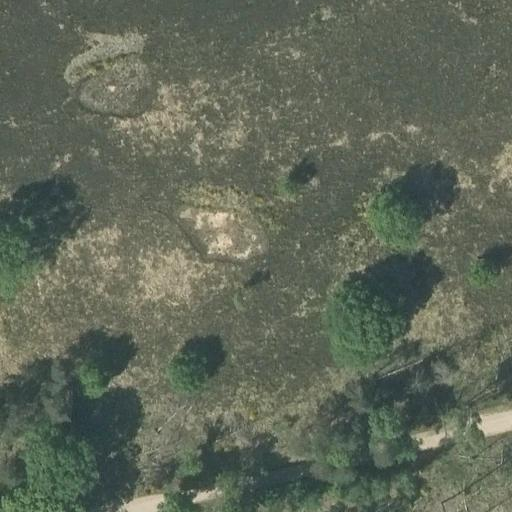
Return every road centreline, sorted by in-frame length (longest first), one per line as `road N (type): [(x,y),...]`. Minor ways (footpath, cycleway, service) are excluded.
road 1 (unknown): [(511,411),(92,511)]
road 2 (track): [(511,428),(161,511)]
